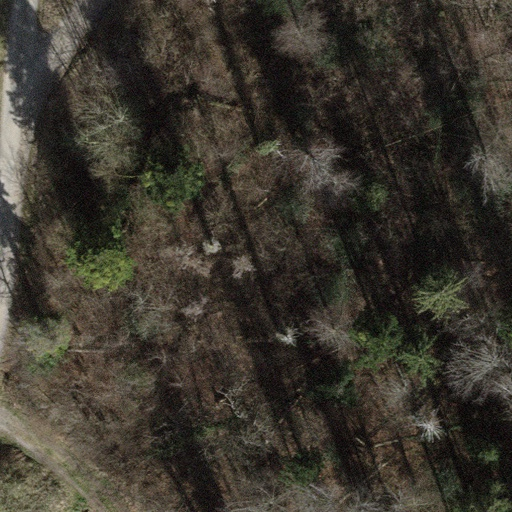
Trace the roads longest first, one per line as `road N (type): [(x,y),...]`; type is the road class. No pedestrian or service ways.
road 1 (track): [(18,120),(0,310)]
road 2 (track): [(0,419),(83,470),(126,511)]
road 3 (track): [(93,0),(18,120)]
road 4 (track): [(18,120),(26,0)]
